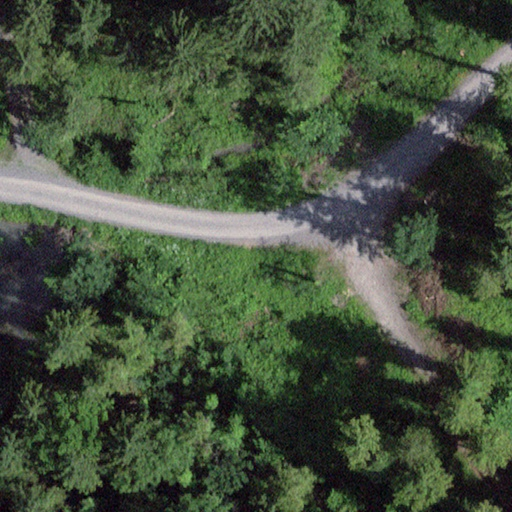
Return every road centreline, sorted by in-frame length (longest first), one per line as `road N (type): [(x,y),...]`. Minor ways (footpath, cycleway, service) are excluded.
road 1 (track): [(0,182),(278,239),(349,222),(511,81)]
road 2 (track): [(14,0),(84,194)]
